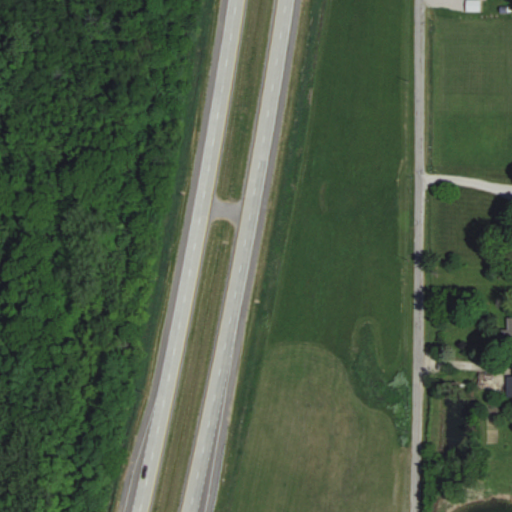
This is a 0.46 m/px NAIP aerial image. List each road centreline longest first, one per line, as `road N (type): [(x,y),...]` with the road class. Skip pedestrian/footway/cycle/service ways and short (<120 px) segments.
road 1 (primary): [(232,0),(204,190),(136,511)]
road 2 (primary): [(188,511),(284,0)]
road 3 (residential): [(414,511),(416,0)]
